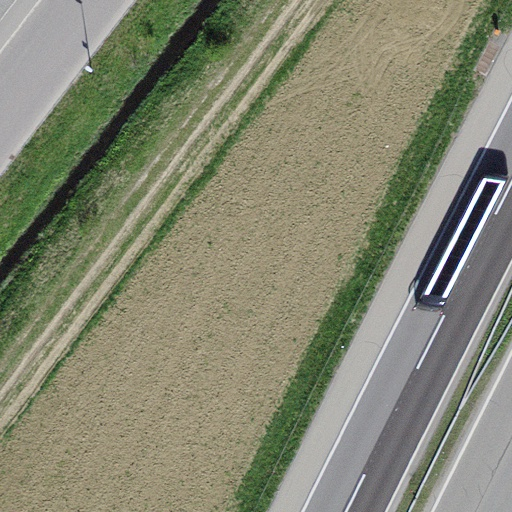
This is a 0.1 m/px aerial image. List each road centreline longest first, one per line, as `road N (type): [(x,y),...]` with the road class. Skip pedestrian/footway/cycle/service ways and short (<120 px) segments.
road 1 (track): [(305,0),(0,401)]
road 2 (motorway): [(511,181),(345,511)]
road 3 (residential): [(87,0),(0,112)]
